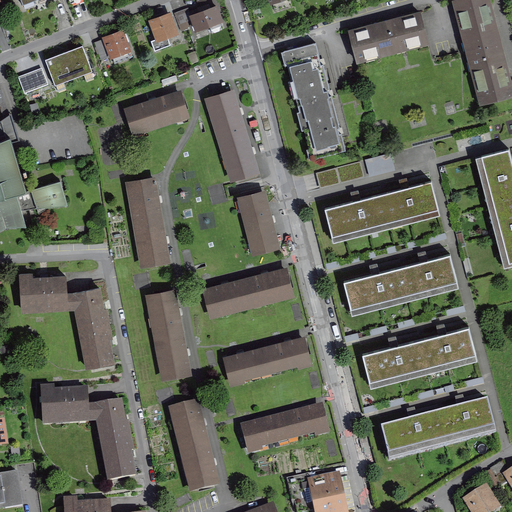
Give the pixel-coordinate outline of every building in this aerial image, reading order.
[(458,0),(454,1),(468,52),(500,43),(488,0),(458,0)] [(218,8),(190,18),(196,35),(224,25),(218,8)] [(420,13),(388,22),(396,51),(428,43),(420,13)] [(172,14),(149,23),(158,46),(181,37),(172,14)] [(388,22),(350,32),(358,61),(396,51),(388,22)] [(125,32),(103,39),(111,60),(132,53),(125,32)] [(284,51),(294,89),(328,80),(324,64),(322,64),(316,43),(284,51)] [(468,52),(481,103),(511,94),(511,88),(500,43),(468,52)] [(83,48),(47,62),(56,87),(93,73),(83,48)] [(42,70),(19,79),(24,94),(48,85),(42,70)] [(294,89),(302,121),(336,112),(328,80),(294,89)] [(217,129),(220,139),(244,132),(232,92),(208,99),(211,110),(214,109),(220,128),(217,129)] [(180,93),(127,110),(134,132),(187,115),(180,93)] [(302,121),(312,160),(346,151),(336,112),(302,121)] [(229,168),(233,179),(257,171),(244,132),(220,139),(223,149),(226,148),(232,167),(229,168)] [(0,230),(6,228),(26,226),(21,209),(67,205),(60,180),(26,190),(10,137),(0,141),(0,230)] [(511,201),(511,161),(509,149),(481,156),(495,206),(511,201)] [(134,213),(136,224),(160,220),(153,179),(129,183),(131,194),(134,193),(137,213),(134,213)] [(381,194),(388,221),(439,209),(431,181),(409,187),(407,182),(401,184),(400,184),(401,188),(381,194)] [(263,193),(241,198),(255,252),(277,246),(263,193)] [(332,236),(388,221),(381,194),(360,199),(359,194),(353,196),(352,196),(353,201),(325,208),(331,233),(332,233),(332,236)] [(511,261),(511,201),(495,206),(509,262),(511,261)] [(160,220),(136,224),(138,234),(141,234),(144,253),(141,254),(143,265),(167,260),(160,220)] [(420,261),(400,267),(407,294),(457,281),(450,254),(427,260),(426,255),(420,257),(419,257),(420,261)] [(351,309),(407,294),(400,267),(379,272),(378,268),(371,269),(370,269),(372,274),(344,281),(350,306),(351,309)] [(286,270),(245,280),(251,304),(262,302),(261,299),(280,294),(281,297),(292,294),(286,270)] [(66,276),(21,278),(23,312),(68,310),(67,293),(66,276)] [(245,280),(205,290),(211,314),(222,312),(221,309),(240,304),(241,307),(251,304),(245,280)] [(101,287),(71,293),(75,309),(87,369),(117,363),(101,287)] [(156,337),(181,332),(173,291),(149,296),(151,307),(154,306),(157,325),(154,326),(156,337)] [(68,310),(75,309),(71,293),(67,293),(68,310)] [(470,328),(417,341),(425,374),(479,361),(470,328)] [(189,373),(181,332),(156,337),(158,347),(161,347),(165,366),(162,366),(164,377),(189,373)] [(303,339),(265,349),(270,369),(299,362),(300,365),(309,362),(303,339)] [(417,341),(364,354),(372,387),(425,374),(417,341)] [(265,349),(226,359),(232,382),(242,380),(241,377),(270,369),(265,349)] [(53,386),(41,387),(43,421),(89,418),(88,406),(87,389),(53,390),(53,386)] [(97,418),(101,441),(130,436),(127,421),(125,422),(121,400),(94,405),(88,406),(89,418),(97,418)] [(489,401),(435,415),(444,446),(497,433),(489,401)] [(179,439),(182,449),(206,443),(196,403),(172,409),(175,420),(177,419),(182,438),(179,439)] [(321,407),(282,417),(287,438),(316,430),(317,433),(327,430),(321,407)] [(435,415),(382,428),(390,460),(444,446),(435,415)] [(282,417),(243,427),(250,451),(259,448),(259,445),(287,438),(282,417)] [(133,450),(130,436),(101,441),(108,480),(135,475),(130,451),(133,450)] [(206,443),(182,449),(185,460),(188,459),(192,478),(189,479),(192,490),(216,484),(206,443)] [(316,511),(342,511),(342,507),(346,506),(339,475),(322,478),(321,471),(287,478),(292,502),(294,502),(296,511),(303,511),(316,509),(316,511)] [(18,472),(0,474),(0,507),(23,504),(20,488),(18,472)] [(488,486),(464,500),(470,511),(499,511),(502,510),(488,486)] [(76,498),(64,499),(64,511),(110,511),(110,501),(77,503),(76,498)]
